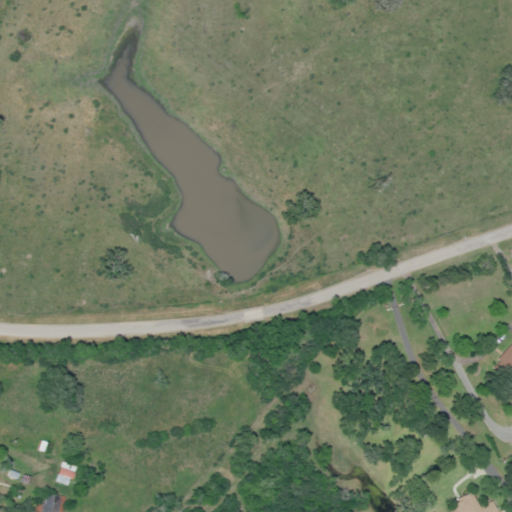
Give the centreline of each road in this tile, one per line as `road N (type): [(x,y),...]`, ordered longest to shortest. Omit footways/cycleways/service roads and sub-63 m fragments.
road 1 (residential): [(0,323),(67,327),(245,313),(511,228)]
road 2 (residential): [(328,292),(436,511)]
